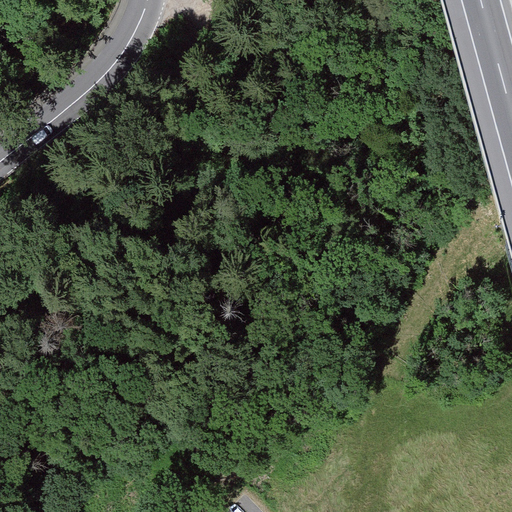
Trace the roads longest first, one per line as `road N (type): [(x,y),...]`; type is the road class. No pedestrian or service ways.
road 1 (tertiary): [(145,0),(128,42),(97,81),(0,166)]
road 2 (motorway): [(479,0),(511,117)]
